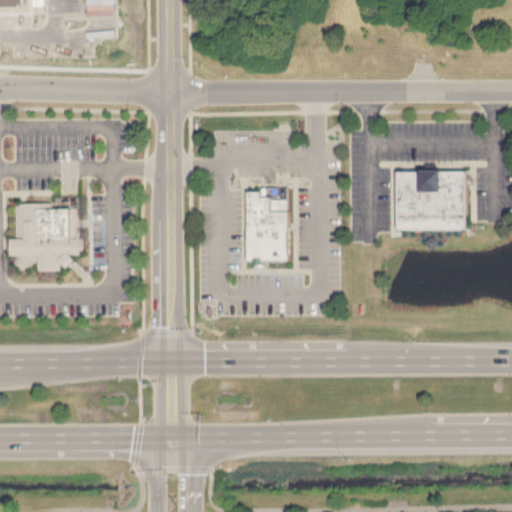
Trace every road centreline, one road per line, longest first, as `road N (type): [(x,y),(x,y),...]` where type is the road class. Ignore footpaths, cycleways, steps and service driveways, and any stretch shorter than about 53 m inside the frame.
road 1 (residential): [(169,0),(174,362)]
road 2 (secondary): [(511,360),(174,362)]
road 3 (secondary): [(175,438),(511,436)]
road 4 (secondary): [(0,438),(175,438)]
road 5 (secondary): [(174,362),(0,363)]
road 6 (residential): [(170,93),(0,88)]
